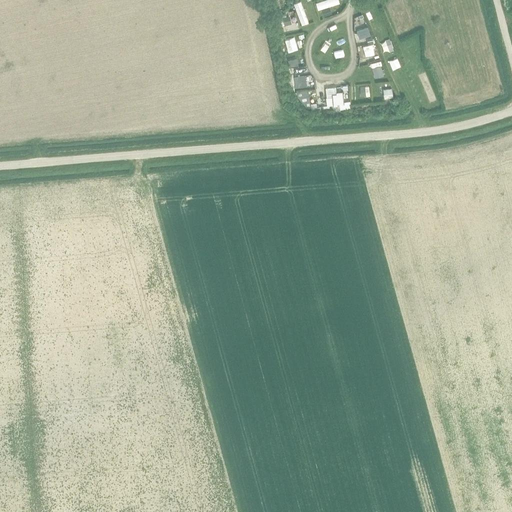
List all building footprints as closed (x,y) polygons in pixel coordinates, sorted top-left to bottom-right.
[(285,26),(292,24),(290,17),(283,18),(285,26)] [(372,28),(379,27),(377,17),(363,20),(365,34),(373,32),(372,28)] [(387,28),(390,38),(396,36),(392,27),(387,28)] [(425,32),(412,38),(416,46),(428,40),(425,32)] [(371,36),(374,47),(385,44),(382,33),(371,36)] [(390,50),(379,53),(382,63),(393,60),(390,50)] [(298,66),(297,59),(288,61),(289,67),(298,66)] [(404,69),(407,86),(413,85),(410,68),(404,69)] [(368,77),(368,88),(379,88),(379,76),(368,77)] [(401,79),(392,80),(393,88),(402,87),(401,79)] [(318,85),(318,94),(326,94),(326,85),(318,85)]
